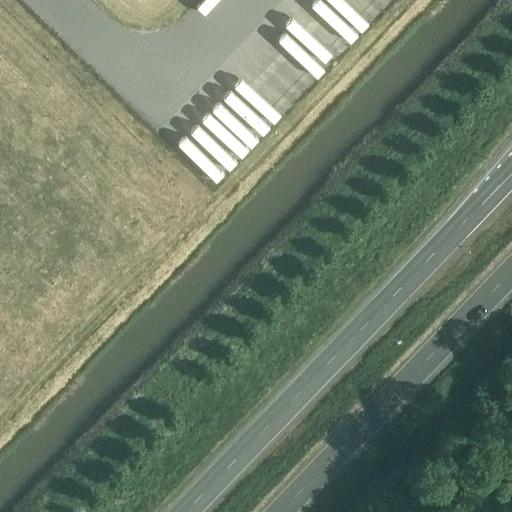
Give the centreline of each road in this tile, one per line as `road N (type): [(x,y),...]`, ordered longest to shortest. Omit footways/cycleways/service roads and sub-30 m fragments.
road 1 (trunk): [(511,173),(188,511)]
road 2 (trunk): [(285,511),(511,276)]
